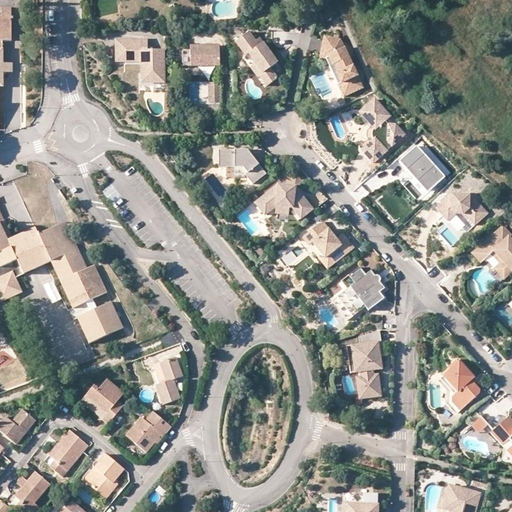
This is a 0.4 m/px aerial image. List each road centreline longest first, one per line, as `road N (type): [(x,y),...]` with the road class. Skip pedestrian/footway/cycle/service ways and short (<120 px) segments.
road 1 (residential): [(268,335),(266,307),(145,154),(99,139)]
road 2 (residential): [(0,489),(47,426),(60,424),(77,424),(144,477)]
road 3 (residential): [(403,270),(280,132)]
road 4 (residential): [(398,450),(403,270)]
road 5 (residential): [(511,385),(403,270)]
road 6 (residential): [(268,335),(236,347),(218,371),(210,430)]
